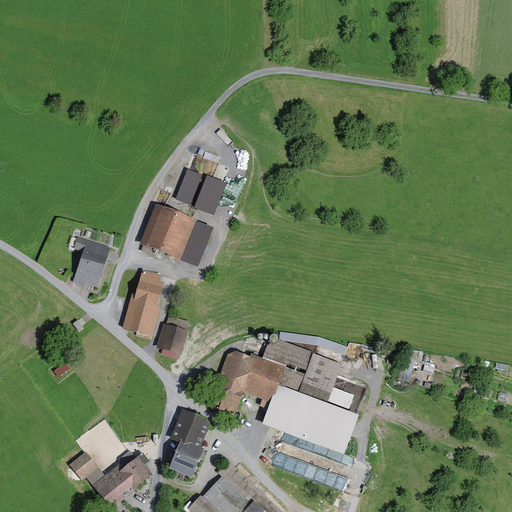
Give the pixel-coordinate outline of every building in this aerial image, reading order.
[(205,156),(220,159),(222,153),(207,150),(205,156)] [(203,178),(190,172),(178,200),(191,206),(203,178)] [(227,186),(209,179),(198,209),(215,216),(227,186)] [(206,223),(154,204),(139,245),(180,260),(184,248),(195,252),(206,223)] [(111,247),(78,237),(74,250),(83,254),(74,284),(96,291),(111,247)] [(134,303),(130,302),(123,329),(151,337),(167,278),(142,272),(134,303)] [(189,333),(163,325),(157,349),(183,356),(189,333)] [(261,362),(228,352),(209,407),(236,417),(244,395),(272,406),(265,426),(282,433),(349,457),(363,417),(329,404),(342,366),(270,340),(261,362)] [(416,358),(424,359),(425,347),(411,346),(408,367),(414,368),(416,358)] [(211,423),(182,412),(171,441),(181,445),(171,473),(193,481),(204,450),(201,449),(211,423)] [(86,454),(70,466),(83,483),(99,471),(86,454)] [(122,465),(93,487),(109,508),(149,477),(136,460),(125,469),(122,465)] [(283,511),(228,461),(217,474),(221,479),(189,511),(283,511)]
